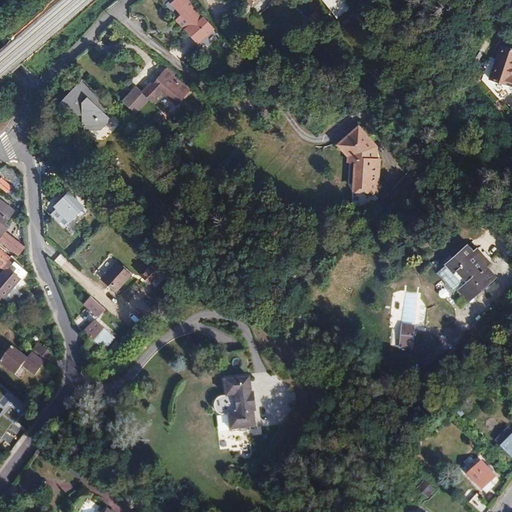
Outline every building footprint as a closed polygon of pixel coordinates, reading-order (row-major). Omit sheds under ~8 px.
[(175,0),(173,2),(180,9),(194,25),(191,28),(189,30),(202,44),(218,29),(205,15),(191,0),(175,0)] [(351,6),(346,0),(331,0),(341,14),(351,6)] [(194,25),(180,9),(176,13),(191,28),(194,25)] [(511,65),(511,53),(498,48),(487,82),(509,90),(511,81),(508,79),(511,65)] [(167,70),(162,75),(167,79),(171,73),(167,70)] [(167,79),(162,75),(154,84),(176,102),(185,92),(180,89),(184,83),(171,73),(167,79)] [(107,108),(82,82),(60,104),(71,114),(82,116),(83,130),(100,129),(110,120),(102,112),(107,108)] [(129,89),(132,93),(138,86),(135,84),(129,89)] [(138,86),(132,93),(125,101),(138,112),(151,98),(138,86)] [(175,114),(178,109),(172,104),(168,109),(175,114)] [(166,128),(175,114),(168,109),(168,108),(157,122),(166,128)] [(358,130),(341,144),(353,158),(350,182),(355,182),(355,190),(365,190),(371,196),(383,186),(378,181),(380,159),(375,159),(370,153),(374,150),(374,144),(363,131),(361,133),(358,130)] [(10,187),(0,179),(0,178),(0,188),(5,193),(10,187)] [(69,192),(57,205),(56,206),(71,221),(72,219),(85,206),(69,192)] [(0,240),(18,255),(24,248),(5,232),(9,227),(18,217),(1,203),(0,204),(0,240)] [(456,292),(459,289),(464,285),(474,296),(476,295),(496,278),(487,267),(475,253),(469,246),(440,272),(456,292)] [(0,295),(4,298),(21,278),(11,270),(14,266),(8,261),(10,258),(0,249),(0,265),(5,269),(0,275),(0,295)] [(478,250),(475,253),(487,267),(491,264),(478,250)] [(160,265),(153,259),(140,272),(147,278),(160,265)] [(129,272),(115,260),(100,277),(114,289),(129,272)] [(464,285),(459,289),(469,300),(474,296),(464,285)] [(84,305),(99,319),(107,310),(92,297),(84,305)] [(117,336),(96,318),(85,330),(106,349),(117,336)] [(411,348),(414,330),(402,328),(400,347),(411,348)] [(101,350),(92,341),(86,346),(96,355),(101,350)] [(0,363),(15,375),(22,365),(35,375),(45,363),(32,353),(27,359),(11,347),(6,343),(0,350),(0,363)] [(34,350),(47,360),(52,354),(39,344),(34,350)] [(229,378),(248,375),(244,349),(219,352),(223,378),(229,378)] [(230,428),(235,428),(255,425),(253,411),(256,410),(254,400),(253,391),(250,391),(248,375),(229,378),(223,378),(225,395),(221,397),(221,398),(220,399),(219,402),(219,406),(220,409),(223,411),(225,412),(227,413),(230,428)] [(14,392),(5,383),(0,389),(0,395),(7,401),(14,392)] [(511,428),(510,427),(496,442),(501,446),(511,434),(511,428)] [(511,436),(503,446),(511,454),(511,436)] [(497,474),(483,460),(470,473),(483,487),(497,474)] [(421,477),(415,484),(424,492),(430,486),(421,477)]
